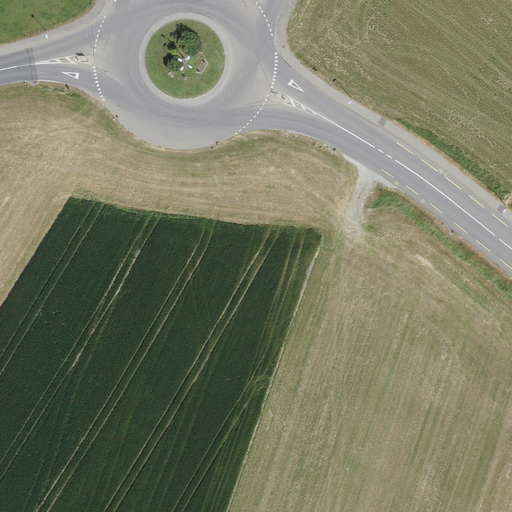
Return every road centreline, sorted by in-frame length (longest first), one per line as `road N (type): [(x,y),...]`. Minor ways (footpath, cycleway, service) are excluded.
road 1 (secondary): [(511,249),(405,167),(256,79)]
road 2 (secondary): [(117,62),(136,105),(187,128),(233,113),(256,79)]
